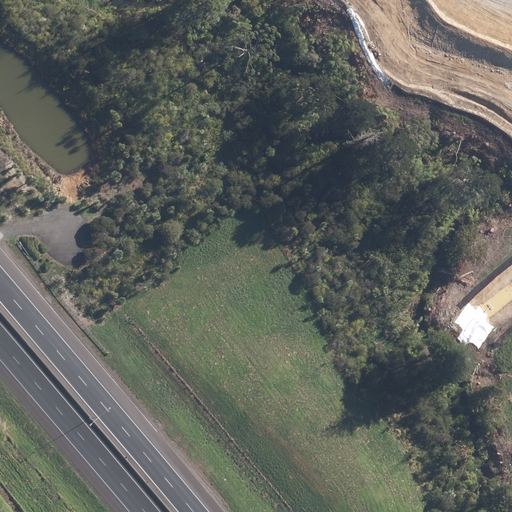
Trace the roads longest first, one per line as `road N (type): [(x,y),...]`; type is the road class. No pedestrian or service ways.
road 1 (motorway): [(0,282),(189,511)]
road 2 (motorway): [(145,511),(0,339)]
